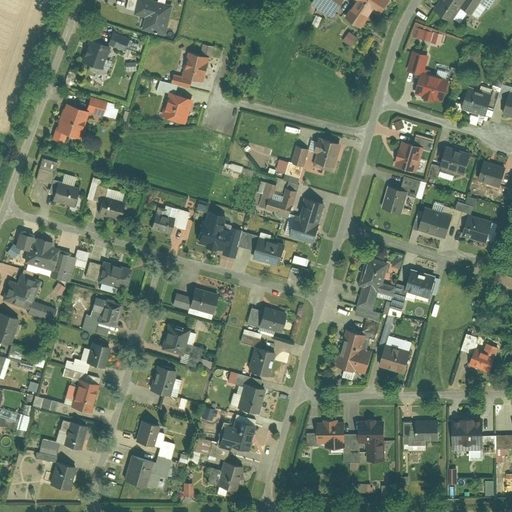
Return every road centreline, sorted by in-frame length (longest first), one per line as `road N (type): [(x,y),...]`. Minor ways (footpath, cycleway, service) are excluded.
road 1 (residential): [(89,511),(161,254)]
road 2 (residential): [(80,0),(4,209)]
road 3 (residential): [(295,396),(511,391)]
road 4 (residential): [(161,254),(320,299)]
road 5 (residential): [(4,209),(161,254)]
road 6 (residential): [(366,134),(242,102),(214,108)]
road 7 (residential): [(376,101),(506,137)]
